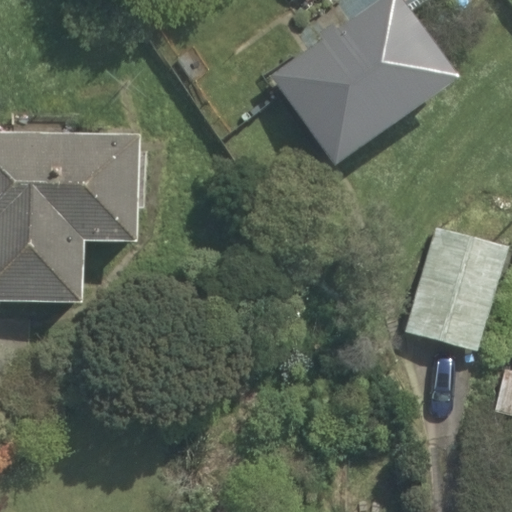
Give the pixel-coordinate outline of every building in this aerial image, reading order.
[(275,82),(342,175),(462,88),(398,0),(388,0),(340,35),(336,29),(319,42),(323,48),(275,82)] [(281,0),(294,20),(327,0),(281,0)] [(0,311),(85,315),(88,250),(136,251),(141,143),(0,137),(0,311)] [(406,336),(480,359),(511,255),(438,232),(406,336)] [(497,412),(511,416),(511,372),(508,371),(497,412)]
